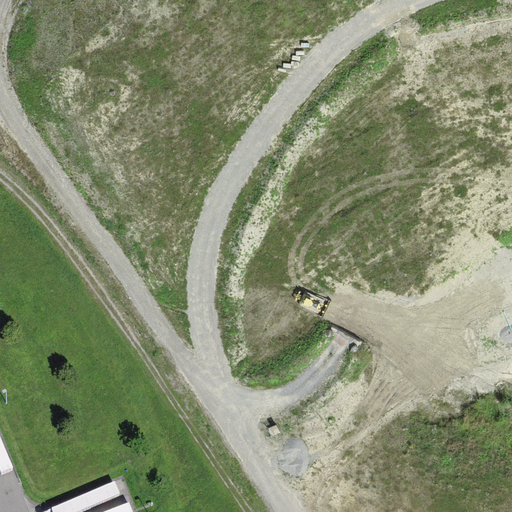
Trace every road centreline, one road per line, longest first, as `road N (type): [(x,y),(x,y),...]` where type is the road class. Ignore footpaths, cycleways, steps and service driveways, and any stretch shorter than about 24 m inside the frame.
road 1 (track): [(0,92),(20,132),(294,511)]
road 2 (track): [(263,511),(110,291),(0,165)]
